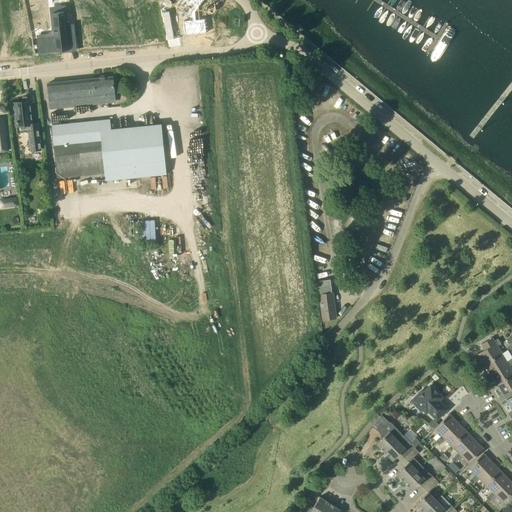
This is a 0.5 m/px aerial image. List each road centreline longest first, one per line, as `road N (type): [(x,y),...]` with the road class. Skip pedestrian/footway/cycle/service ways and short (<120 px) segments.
road 1 (residential): [(157,511),(294,381),(386,269),(420,182),(436,163)]
road 2 (residential): [(0,78),(233,50),(257,34)]
road 3 (tertiary): [(436,163),(296,47),(257,34)]
